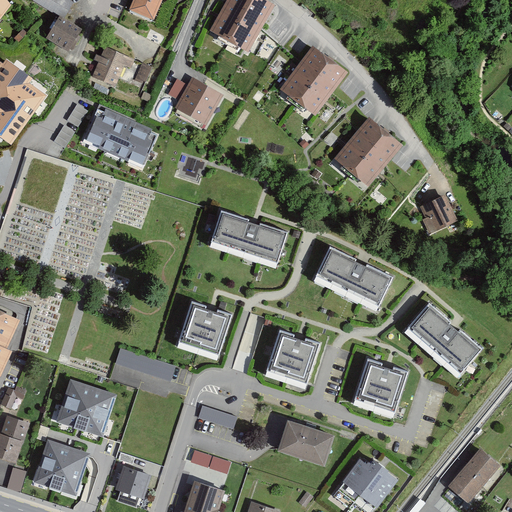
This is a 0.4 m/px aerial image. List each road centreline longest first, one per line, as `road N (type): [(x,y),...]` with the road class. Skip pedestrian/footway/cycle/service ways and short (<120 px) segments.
road 1 (residential): [(279,0),(349,61),(430,166)]
road 2 (residential): [(70,95),(44,134),(22,147),(0,200)]
